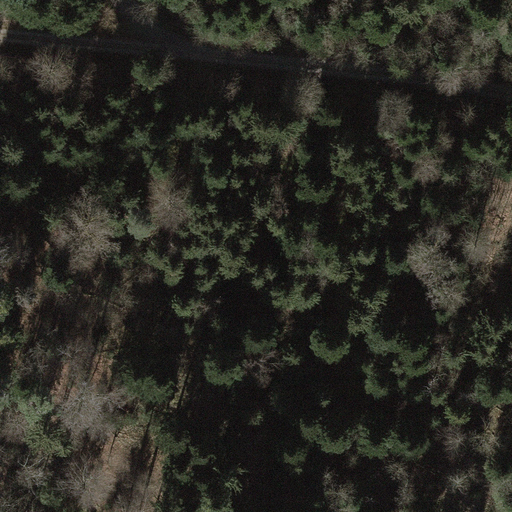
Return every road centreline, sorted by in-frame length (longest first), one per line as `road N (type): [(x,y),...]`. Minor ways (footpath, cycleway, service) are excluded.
road 1 (track): [(511,93),(182,50)]
road 2 (track): [(182,50),(0,36)]
